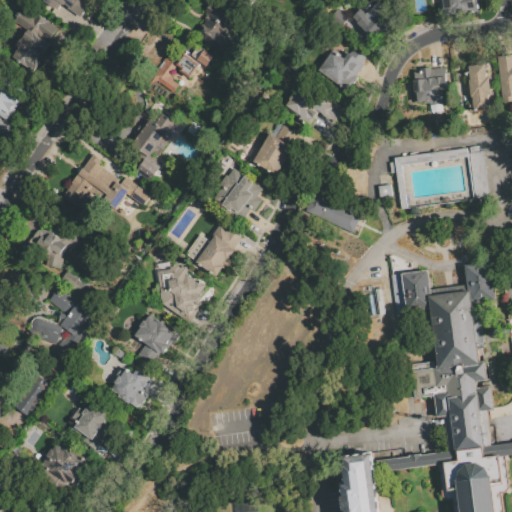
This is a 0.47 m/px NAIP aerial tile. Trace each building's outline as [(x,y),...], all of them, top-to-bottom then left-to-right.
[(84,0),(86,1),(85,2),(89,4),(79,18),(62,6),(61,7),(59,6),(56,10),(43,1),(43,0),(84,0)] [(241,0),(236,8),(224,0),(241,0)] [(476,0),(477,10),(444,14),(442,0),(476,0)] [(209,4),(228,16),(223,24),(229,27),(223,36),(226,38),(218,51),(193,36),(207,14),(204,13),(209,4)] [(356,17),(361,21),(359,22),(377,39),(395,20),(378,4),(370,13),(365,8),(356,17)] [(34,10),(58,27),(47,42),(50,44),(38,59),(40,61),(32,73),(11,58),(19,49),(16,47),(28,31),(15,21),(23,9),(31,15),(34,10)] [(339,9),(351,16),(347,22),(344,27),(331,20),(339,9)] [(150,77),(177,45),(200,64),(188,78),(176,68),(169,76),(179,85),(170,94),(150,77)] [(335,49),(342,54),(345,49),(349,52),(353,48),(365,57),(362,62),(364,63),(360,68),(355,76),(357,78),(347,91),(320,69),(335,49)] [(496,54),(503,98),(511,96),(511,54),(510,54),(510,52),(503,53),(496,54)] [(473,88),(493,85),(492,75),(489,75),(487,63),(466,66),(467,75),(468,81),(472,80),(473,88)] [(414,68),(417,93),(414,93),(416,103),(447,100),(446,92),(451,91),(448,67),(438,68),(433,68),(433,65),(414,68)] [(7,121),(0,115),(0,76),(1,75),(12,83),(8,88),(23,99),(7,121)] [(345,110),(337,123),(321,112),(318,117),(319,118),(316,123),(312,128),(301,120),(302,118),(287,107),(305,82),(345,110)] [(473,88),(474,96),(470,96),(470,102),(472,114),(494,111),(492,96),(495,95),(493,85),(473,88)] [(150,180),(136,170),(148,155),(133,144),(152,120),(167,132),(161,139),(167,144),(156,158),(163,163),(150,180)] [(290,144),(294,146),(277,175),(251,161),(268,131),(272,134),(278,123),(296,133),(290,144)] [(393,159),(394,163),(389,164),(390,174),(395,173),(400,210),(407,209),(401,166),(467,156),(466,148),(393,159)] [(483,151),(489,197),(475,199),(469,153),(483,151)] [(126,178),(151,197),(143,206),(127,193),(115,209),(96,195),(84,211),(63,195),(72,183),(71,182),(93,153),(103,161),(100,165),(119,180),(117,182),(121,185),(126,178)] [(263,188),(257,197),(262,201),(254,212),(250,210),(247,214),(243,220),(236,215),(235,218),(212,202),(224,185),(222,184),(220,183),(226,175),(228,176),(234,168),(263,188)] [(377,187),(379,197),(391,196),(389,185),(377,187)] [(316,190),(306,211),(354,234),(364,214),(316,190)] [(70,226),(61,231),(56,222),(30,235),(48,270),(63,263),(58,254),(79,244),(70,226)] [(220,225),(227,230),(229,228),(242,237),(237,244),(233,249),(236,250),(229,260),(231,261),(224,270),(223,269),(217,276),(194,259),(220,225)] [(402,273),(428,269),(430,288),(466,284),(464,266),(492,262),(496,298),(477,300),(483,345),(478,346),(480,359),(485,358),(487,378),(482,379),(483,384),(490,383),(493,409),(488,409),(492,444),(511,441),(511,511),(344,511),(340,481),(345,480),(342,453),(373,449),(374,459),(449,449),(445,415),(436,416),(433,393),(415,396),(410,361),(434,358),(435,364),(437,364),(436,351),(430,352),(424,307),(406,309),(402,273)] [(206,285),(199,294),(203,297),(198,303),(200,305),(197,309),(198,310),(194,316),(189,323),(162,303),(156,268),(178,265),(179,267),(187,266),(187,270),(206,285)] [(75,336),(61,324),(67,317),(47,301),(62,282),(79,296),(76,300),(93,313),(75,336)] [(150,314),(171,328),(169,331),(179,338),(174,345),(169,342),(168,344),(170,346),(164,354),(161,352),(156,359),(152,365),(137,354),(145,344),(135,336),(141,327),(139,326),(144,320),(145,321),(150,314)] [(120,349),(128,354),(124,360),(116,355),(120,349)] [(138,369),(155,381),(150,389),(147,394),(149,395),(142,406),(138,404),(136,408),(119,396),(120,395),(112,390),(116,384),(114,383),(119,376),(122,377),(127,369),(134,374),(138,369)] [(45,388),(29,378),(12,406),(27,416),(45,388)] [(93,403),(100,408),(101,407),(111,414),(109,417),(117,423),(109,435),(106,434),(99,444),(98,443),(94,449),(82,441),(86,435),(81,432),(78,437),(68,431),(76,421),(79,423),(84,415),(82,414),(87,407),(89,409),(93,403)] [(56,445),(63,450),(65,448),(88,463),(83,470),(87,472),(82,479),(81,478),(75,486),(68,482),(64,487),(37,469),(46,456),(46,455),(51,449),(52,450),(56,445)] [(0,511),(0,497),(21,511),(0,511)] [(244,511),(245,502),(234,502),(234,511),(244,511)]
